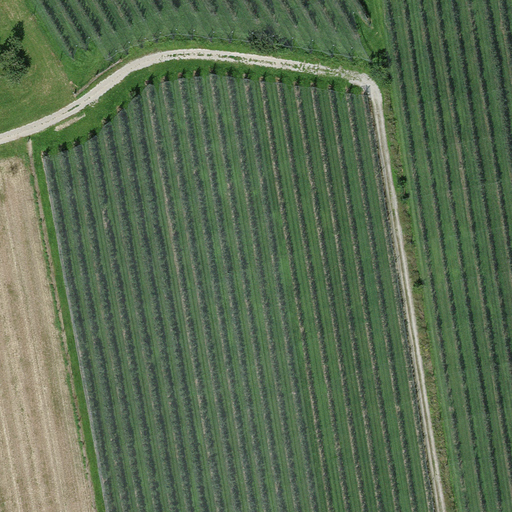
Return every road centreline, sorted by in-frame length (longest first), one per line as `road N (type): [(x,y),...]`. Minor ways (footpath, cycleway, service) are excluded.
road 1 (track): [(375,0),(450,511)]
road 2 (track): [(0,142),(47,128),(154,57),(191,50),(387,80)]
